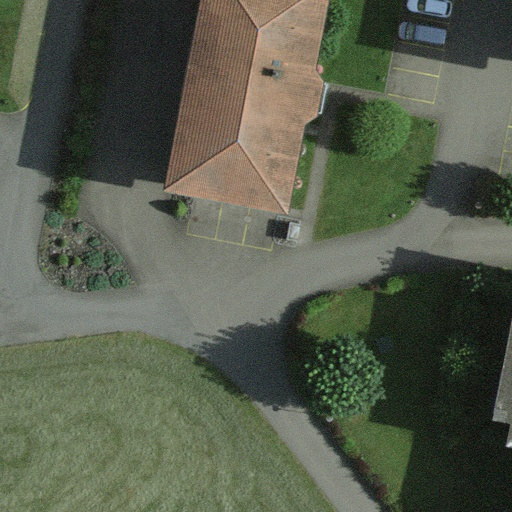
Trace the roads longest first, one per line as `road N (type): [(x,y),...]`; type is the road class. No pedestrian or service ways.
road 1 (residential): [(364,511),(221,325),(57,320),(0,260)]
road 2 (residential): [(0,251),(54,0)]
